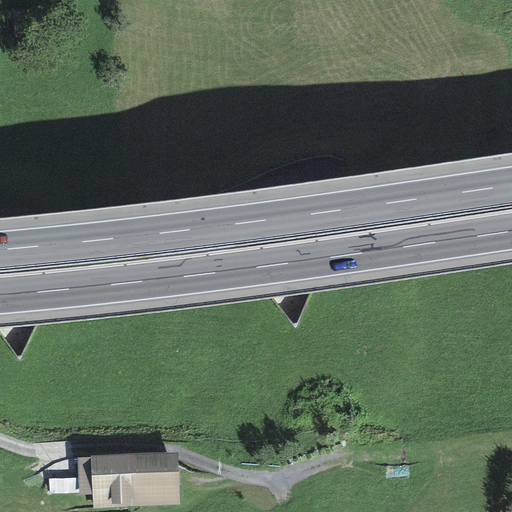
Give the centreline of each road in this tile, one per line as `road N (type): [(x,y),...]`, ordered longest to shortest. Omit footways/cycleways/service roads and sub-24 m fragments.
road 1 (motorway): [(511,185),(0,249)]
road 2 (motorway): [(0,295),(511,231)]
